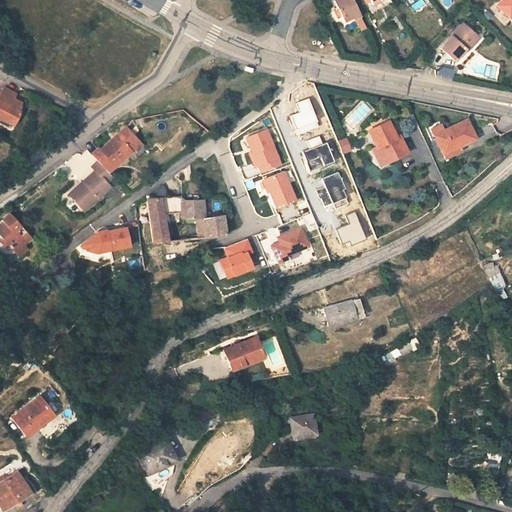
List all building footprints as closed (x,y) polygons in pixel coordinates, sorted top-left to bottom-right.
[(338,12),(341,19),(345,26),(352,23),(353,24),(361,20),(351,0),(336,0),(333,2),(338,12)] [(391,0),(369,0),(371,2),(375,8),(384,2),(386,4),(391,0)] [(511,0),(503,9),(511,17),(511,0)] [(337,21),(341,19),(338,12),(333,15),(337,21)] [(471,50),(482,37),(469,25),(446,51),(460,63),(471,50)] [(486,41),(482,37),(471,50),(474,53),(486,41)] [(453,78),(455,69),(439,66),(437,75),(453,78)] [(0,110),(3,113),(14,119),(19,109),(15,107),(19,100),(12,96),(14,91),(2,85),(0,88),(0,110)] [(14,119),(3,113),(0,110),(0,118),(11,124),(14,119)] [(461,148),(477,140),(467,120),(448,130),(436,136),(447,158),(462,150),(461,148)] [(369,132),(377,148),(382,146),(389,160),(406,152),(399,139),(395,140),(387,123),(369,132)] [(488,135),(495,132),(492,124),(484,127),(488,135)] [(436,136),(448,130),(446,125),(434,131),(436,136)] [(243,136),(257,174),(282,165),(268,127),(243,136)] [(98,163),(108,174),(127,157),(133,163),(147,153),(127,130),(103,151),(100,148),(92,156),(98,163)] [(340,147),(348,144),(344,133),(336,137),(340,147)] [(327,141),(301,150),(308,170),(334,161),(327,141)] [(382,146),(377,148),(384,163),(389,160),(382,146)] [(102,180),(108,174),(98,163),(92,169),(95,173),(82,184),(84,187),(71,199),(79,208),(106,185),(102,180)] [(430,169),(433,181),(439,180),(437,168),(430,169)] [(286,170),(263,177),(272,209),(296,202),(286,170)] [(183,220),(208,217),(207,195),(200,195),(199,197),(182,198),(181,191),(149,196),(154,244),(170,242),(166,213),(182,211),(183,220)] [(356,210),(346,214),(349,223),(335,228),(341,246),(366,238),(356,210)] [(304,215),(307,223),(315,221),(312,212),(304,215)] [(30,236),(8,213),(0,218),(0,220),(1,222),(0,223),(0,237),(2,239),(0,240),(0,244),(4,249),(7,246),(16,256),(26,248),(22,243),(30,236)] [(208,217),(208,236),(226,233),(223,213),(208,217)] [(208,236),(208,217),(183,220),(186,239),(198,238),(208,236)] [(248,239),(222,246),(225,257),(219,258),(224,277),(255,269),(248,239)] [(496,261),(484,265),(494,290),(506,286),(496,261)] [(355,314),(363,312),(359,300),(323,310),(329,327),(356,319),(355,314)] [(225,350),(232,369),(261,358),(255,339),(225,350)] [(280,352),(270,356),(273,366),(284,362),(280,352)] [(54,414),(39,397),(14,418),(27,435),(54,414)] [(293,438),(316,434),(313,414),(290,418),(293,438)] [(136,453),(144,472),(171,461),(163,441),(136,453)] [(236,458),(249,449),(244,441),(231,449),(236,458)] [(498,468),(498,458),(488,457),(488,468),(498,468)] [(31,494),(20,473),(0,483),(0,506),(2,510),(12,505),(13,508),(25,501),(24,498),(31,494)]
